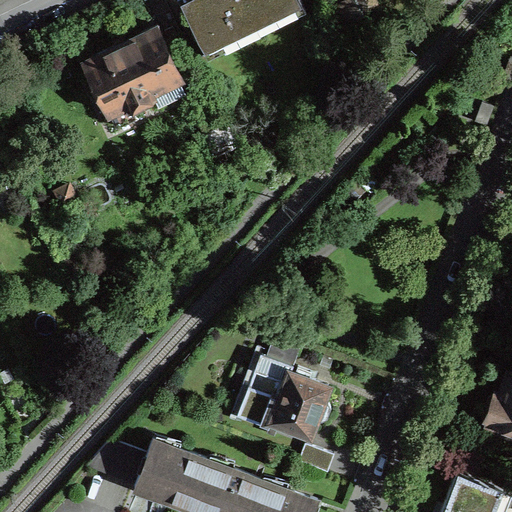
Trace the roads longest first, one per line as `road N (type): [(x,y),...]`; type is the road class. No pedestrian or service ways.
road 1 (residential): [(0,479),(443,0)]
road 2 (residential): [(368,511),(511,125)]
